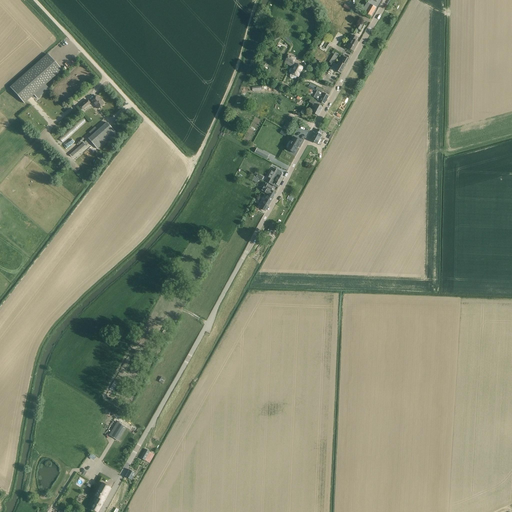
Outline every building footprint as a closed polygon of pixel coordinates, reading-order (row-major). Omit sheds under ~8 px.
[(370,5),(365,13),(371,17),(376,8),(371,4),(370,5)] [(348,48),(349,49),(354,51),(358,42),(355,41),(357,38),(353,36),(350,42),(351,42),(348,48)] [(333,57),(330,63),(332,64),(333,65),(336,60),(339,54),(336,52),(333,50),(332,53),(334,55),(333,57)] [(45,85),(62,70),(47,54),(10,87),(24,104),(34,95),(45,85)] [(285,63),(294,68),(293,69),(292,69),(290,69),(289,71),(290,73),(291,73),(298,77),(303,68),(296,64),(294,63),(297,58),(289,55),(285,63)] [(340,62),(337,66),(335,70),(341,74),(346,66),(344,65),(346,62),(347,63),(349,60),(345,57),(341,63),(340,62)] [(45,85),(34,95),(37,99),(41,96),(49,89),(45,85)] [(317,91),(314,97),(320,101),(319,102),(324,104),(329,96),(322,92),(323,91),(313,85),(312,87),(316,90),(317,91)] [(97,96),(93,100),(90,103),(87,100),(80,107),(82,110),(91,102),(98,109),(104,104),(97,96)] [(321,104),(317,102),(315,101),(311,99),(309,102),(316,106),(313,113),(318,116),(323,107),(320,106),(321,104)] [(327,121),(328,121),(329,122),(333,116),(339,119),(341,115),(334,111),(334,112),(334,111),(333,111),(330,115),(330,116),(327,121)] [(106,123),(103,126),(88,139),(98,149),(116,133),(106,123)] [(322,132),(321,131),(318,129),(312,141),(321,146),(324,140),(320,138),(322,134),(321,134),(322,132)] [(294,147),(293,146),(292,146),(289,151),(292,153),(294,149),(298,151),(302,144),(297,141),(294,147)] [(269,155),(260,150),(258,154),(267,159),(269,155)] [(298,177),(295,182),(298,183),(298,182),(302,183),(307,173),(304,171),(301,178),(298,177)] [(275,186),(278,188),(283,178),(279,176),(277,179),(277,180),(273,177),(271,181),(276,184),(275,186)] [(266,188),(268,189),(266,193),(269,195),(268,196),(273,199),(276,193),(271,191),(273,187),(268,184),(266,188)] [(265,202),(261,208),(262,209),(266,211),(268,206),(266,205),(267,203),(269,205),(273,199),(268,196),(265,202)] [(270,226),(266,233),(271,236),(275,229),(276,229),(278,226),(273,223),(271,226),(270,226)] [(117,422),(109,435),(119,441),(127,428),(117,422)] [(153,453),(145,449),(141,458),(148,462),(153,453)] [(126,477),(130,479),(131,480),(135,473),(130,470),(126,477)] [(103,483),(96,496),(93,502),(95,503),(92,509),(97,511),(104,500),(103,500),(111,487),(103,483)]
